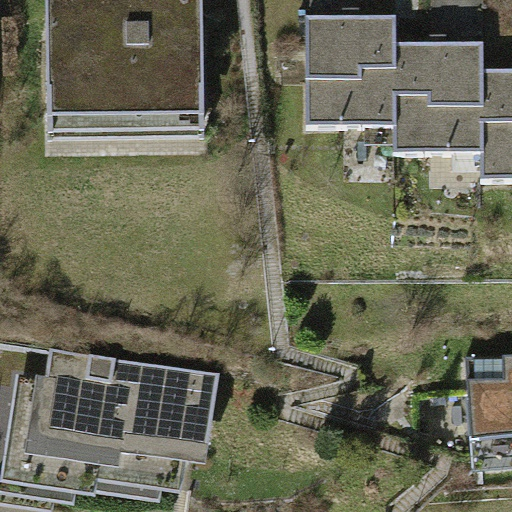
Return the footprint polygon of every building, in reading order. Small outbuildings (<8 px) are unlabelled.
[(185,0),(49,0),(52,156),(188,153),(185,0)] [(384,42),(297,39),(293,153),(379,156),(383,66),(384,42)] [(498,71),(511,70),(511,50),(498,51),(498,71)] [(469,70),(383,66),(379,156),(378,180),(464,184),(468,89),(469,70)] [(511,91),(468,89),(464,184),(463,203),(511,205),(511,91)] [(31,399),(17,397),(2,481),(96,497),(100,476),(186,491),(203,397),(36,368),(31,399)] [(511,373),(457,375),(459,465),(511,463),(511,373)]
